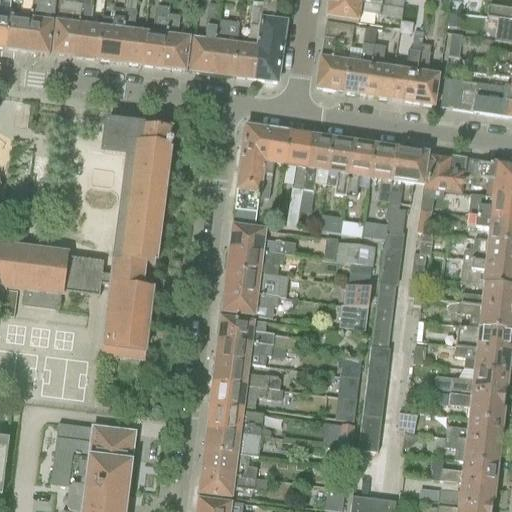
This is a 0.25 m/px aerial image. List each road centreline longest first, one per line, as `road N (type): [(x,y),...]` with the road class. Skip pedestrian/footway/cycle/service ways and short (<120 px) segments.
road 1 (residential): [(225,108),(175,511)]
road 2 (residential): [(0,78),(225,108)]
road 3 (residential): [(511,147),(290,116)]
